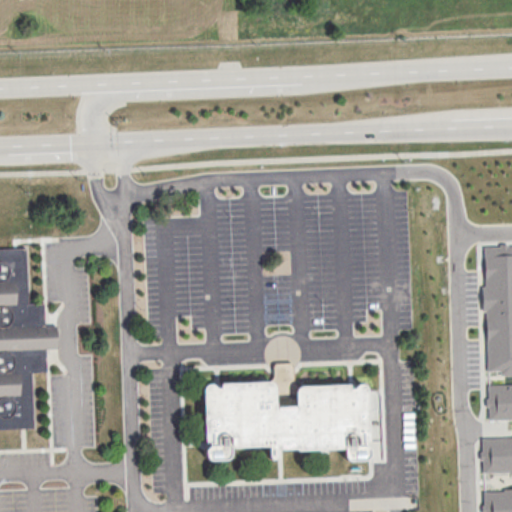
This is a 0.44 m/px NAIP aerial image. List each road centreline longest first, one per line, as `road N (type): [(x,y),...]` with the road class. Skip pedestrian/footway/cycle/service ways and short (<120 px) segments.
road 1 (secondary): [(371,67),(0,83)]
road 2 (secondary): [(371,67),(309,88),(115,98),(92,120),(92,148)]
road 3 (secondary): [(92,148),(394,136)]
road 4 (secondary): [(511,60),(371,67)]
road 5 (secondary): [(394,136),(455,114),(511,111)]
